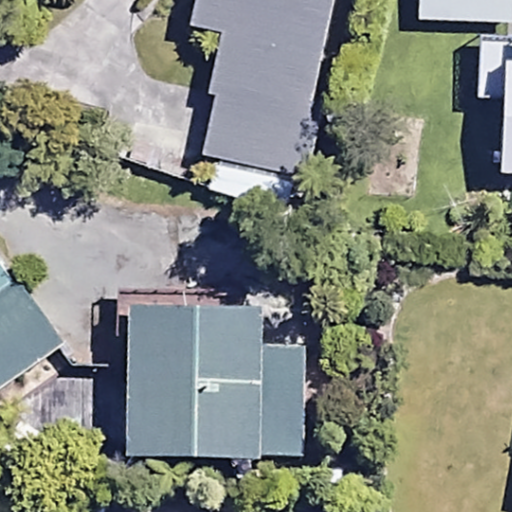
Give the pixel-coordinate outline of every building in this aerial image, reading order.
[(331,0),(195,0),(192,22),(228,29),(204,150),(298,168),(331,0)] [(511,0),(416,0),(416,14),(511,18),(511,0)] [(511,38),(475,36),(472,93),(507,94),(503,166),(511,166),(511,38)] [(0,396),(66,359),(27,289),(0,303),(0,396)] [(258,300),(131,303),(134,458),(307,454),(304,350),(259,351),(258,300)]
